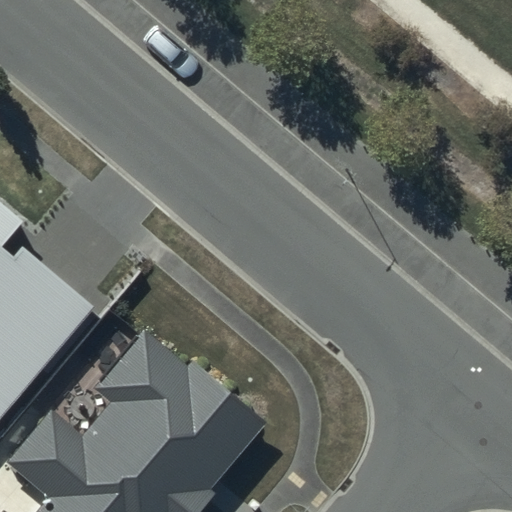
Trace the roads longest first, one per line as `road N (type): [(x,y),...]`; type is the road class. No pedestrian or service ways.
road 1 (residential): [(479,408),(0,6)]
road 2 (residential): [(392,511),(479,408)]
